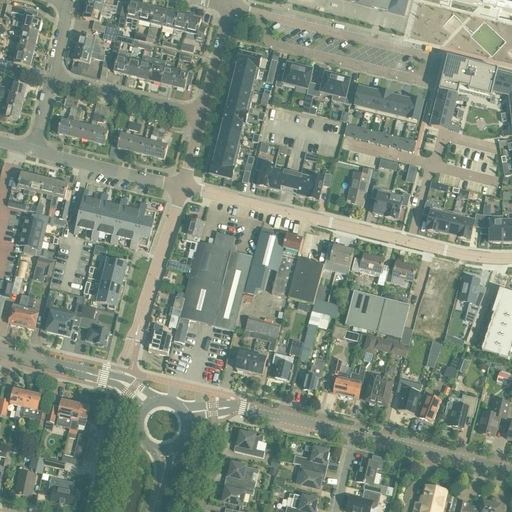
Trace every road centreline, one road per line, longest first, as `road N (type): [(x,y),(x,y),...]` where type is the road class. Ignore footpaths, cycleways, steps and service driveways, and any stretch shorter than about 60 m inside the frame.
road 1 (residential): [(511,260),(182,187)]
road 2 (residential): [(115,379),(182,187)]
road 3 (residential): [(353,434),(243,408),(186,413)]
road 4 (residential): [(511,471),(353,434)]
road 5 (residential): [(203,111),(50,74)]
road 6 (residential): [(201,511),(219,455),(196,444),(169,511)]
road 7 (residential): [(182,187),(33,150)]
road 8 (residential): [(374,69),(270,44),(271,17)]
road 9 (residential): [(271,17),(373,48),(374,69)]
